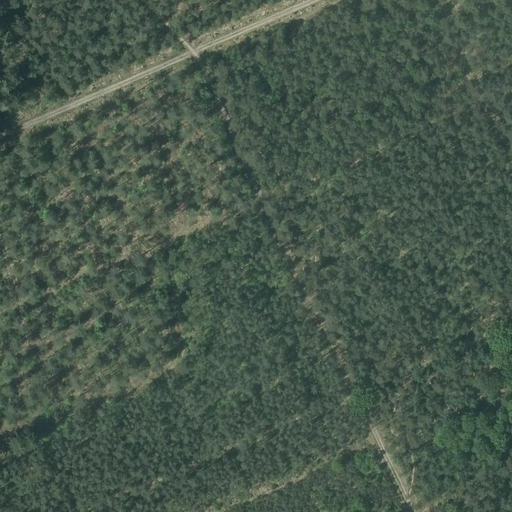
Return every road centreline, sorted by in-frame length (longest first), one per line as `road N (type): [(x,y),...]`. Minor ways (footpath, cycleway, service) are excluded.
road 1 (track): [(215,112),(400,503)]
road 2 (track): [(0,131),(293,0)]
road 3 (track): [(83,511),(350,395)]
road 4 (track): [(215,112),(186,50),(141,0)]
